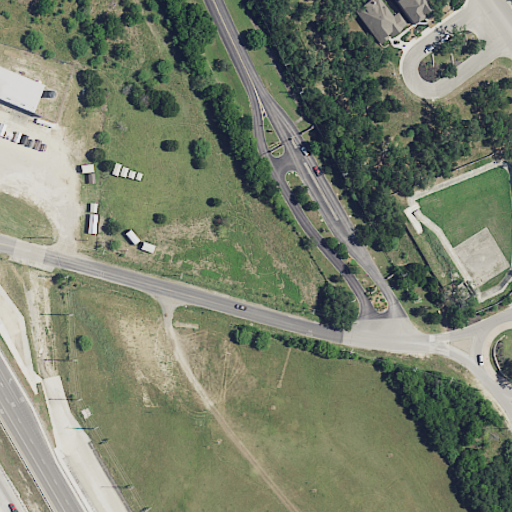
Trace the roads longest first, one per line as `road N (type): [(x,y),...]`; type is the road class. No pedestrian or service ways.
road 1 (tertiary): [(414,341),(328,337),(0,244)]
road 2 (residential): [(478,0),(408,56),(412,80),(437,90),(511,32)]
road 3 (residential): [(395,340),(392,299),(306,152)]
road 4 (residential): [(274,170),(368,311),(367,340)]
road 5 (residential): [(364,256),(333,224),(296,158)]
